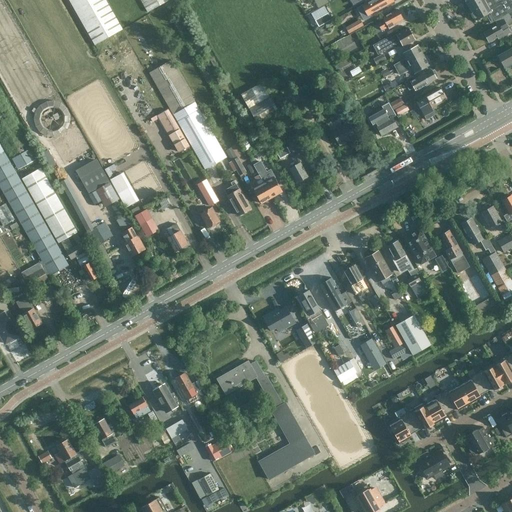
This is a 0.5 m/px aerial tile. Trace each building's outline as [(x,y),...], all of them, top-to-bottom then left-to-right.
[(122,30),(105,0),(69,0),(95,45),(122,30)] [(140,0),(147,13),(169,0),(140,0)] [(372,0),(362,6),(367,16),(393,1),(392,0),(372,0)] [(473,0),(467,4),(469,8),(476,21),(492,11),(497,20),(511,11),(511,0),(499,0),(495,2),(494,0),(473,0)] [(324,6),(311,13),(319,27),(332,19),(324,6)] [(398,10),(382,18),(383,20),(377,23),(381,31),(387,28),(388,29),(395,25),(394,24),(402,19),(398,10)] [(498,25),(484,33),(489,42),(497,37),(498,39),(510,32),(506,24),(511,20),(511,11),(496,21),(498,25)] [(147,19),(125,32),(213,184),(235,171),(147,19)] [(349,33),(363,25),(360,20),(346,27),(349,33)] [(408,28),(395,35),(388,39),(387,37),(373,45),(378,55),(400,42),(402,47),(414,40),(408,28)] [(396,70),(423,56),(417,46),(403,54),(407,61),(405,62),(404,59),(394,65),(396,70)] [(502,65),(503,64),(504,67),(511,62),(511,48),(498,56),(500,59),(499,59),(502,65)] [(382,54),(373,59),(376,65),(385,59),(382,54)] [(423,56),(396,70),(399,75),(410,69),(408,67),(409,66),(414,73),(428,65),(423,56)] [(387,69),(381,72),(384,77),(390,74),(387,69)] [(431,70),(423,75),(422,74),(419,76),(420,77),(406,84),(409,90),(413,87),(415,90),(423,86),(424,87),(428,85),(428,83),(436,79),(435,78),(437,76),(434,70),(432,71),(431,70)] [(257,123),(278,111),(262,82),(241,95),(257,123)] [(389,84),(383,87),(386,93),(392,89),(389,84)] [(419,107),(429,102),(432,107),(447,99),(441,87),(416,101),(419,107)] [(400,98),(391,104),(394,110),(404,104),(400,98)] [(69,120),(70,117),(69,114),(69,110),(67,108),(65,105),(63,103),(60,101),(57,100),(53,100),(50,100),(47,101),(44,102),(42,104),(39,107),(37,110),(36,113),(36,116),(36,119),(37,123),(38,125),(40,128),(43,130),(45,132),(49,133),(52,133),(56,133),(59,132),(61,131),(64,129),(67,126),(68,123),(69,120)] [(404,105),(396,110),(399,116),(407,111),(404,105)] [(170,134),(180,128),(168,109),(158,115),(170,134)] [(373,120),(381,135),(397,127),(391,117),(386,109),(381,112),(382,115),(373,120)] [(332,131),(340,145),(360,134),(348,113),(342,116),(346,123),(332,131)] [(185,138),(173,144),(178,153),(189,146),(185,138)] [(231,147),(225,151),(228,156),(234,152),(231,147)] [(18,168),(36,159),(31,148),(13,156),(18,168)] [(287,148),(277,153),(280,159),(290,153),(287,148)] [(49,152),(44,155),(50,165),(55,162),(49,152)] [(308,177),(301,165),(304,164),(298,154),(292,158),(296,165),(289,168),(297,182),(308,177)] [(239,176),(246,172),(238,157),(231,161),(239,176)] [(76,172),(89,192),(109,180),(98,160),(76,172)] [(282,191),(274,176),(268,179),(257,160),(252,163),(259,174),(263,182),(272,198),(282,191)] [(22,178),(58,243),(61,241),(77,233),(40,168),(22,178)] [(261,204),(272,198),(263,182),(259,174),(253,177),(258,185),(252,188),(261,204)] [(113,178),(128,206),(135,202),(120,175),(113,178)] [(60,182),(77,214),(83,211),(66,179),(60,182)] [(110,182),(95,190),(88,195),(94,205),(101,201),(105,207),(119,199),(110,182)] [(241,194),(230,201),(238,215),(250,208),(241,194)] [(209,206),(219,201),(216,195),(206,201),(209,206)] [(511,196),(502,201),(508,211),(503,214),(507,222),(511,219),(511,196)] [(119,216),(124,213),(118,202),(113,205),(119,216)] [(489,227),(501,221),(492,206),(481,213),(489,227)] [(209,228),(220,222),(212,207),(200,214),(209,228)] [(147,210),(136,217),(147,236),(159,230),(147,210)] [(95,228),(85,211),(78,215),(88,232),(87,233),(95,246),(113,236),(105,222),(95,228)] [(125,216),(118,221),(124,229),(131,224),(125,216)] [(471,218),(460,223),(469,239),(469,238),(473,245),(480,241),(485,250),(488,249),(491,254),(482,260),(491,276),(491,275),(505,268),(486,236),(482,238),(471,218)] [(165,231),(176,251),(188,244),(177,225),(165,231)] [(142,251),(145,250),(132,227),(123,233),(128,241),(125,243),(133,257),(139,254),(140,254),(142,253),(142,251)] [(420,228),(405,237),(420,265),(436,256),(420,228)] [(470,267),(449,231),(440,236),(448,249),(445,251),(458,273),(470,267)] [(504,253),(511,248),(511,233),(511,232),(497,241),(504,253)] [(87,250),(82,241),(77,233),(61,241),(66,250),(71,260),(76,257),(85,252),(87,250)] [(414,269),(398,241),(397,241),(396,239),(390,243),(391,245),(388,247),(392,254),(390,255),(399,272),(405,269),(407,270),(412,277),(406,280),(410,287),(421,281),(417,275),(419,273),(416,268),(414,269)] [(102,244),(96,247),(109,270),(115,266),(102,244)] [(85,252),(76,257),(89,281),(99,276),(85,252)] [(379,282),(380,281),(390,275),(378,252),(366,258),(379,282)] [(442,256),(436,259),(442,272),(449,268),(442,256)] [(31,289),(48,279),(39,263),(32,267),(35,273),(25,279),(31,289)] [(362,279),(355,265),(353,266),(353,265),(348,267),(348,268),(343,271),(351,285),(354,290),(365,284),(362,279)] [(511,296),(511,281),(506,270),(505,268),(491,275),(505,300),(511,296)] [(319,284),(335,311),(351,301),(352,302),(352,301),(346,291),(341,294),(340,293),(341,293),(338,288),(337,288),(331,277),(331,278),(320,285),(319,284)] [(319,309),(309,291),(298,297),(308,315),(306,316),(314,332),(326,325),(317,310),(319,309)] [(381,305),(375,295),(369,298),(376,308),(381,305)] [(32,329),(42,323),(26,296),(15,303),(32,329)] [(493,296),(474,307),(479,314),(497,303),(493,296)] [(272,312),(263,317),(271,330),(276,327),(279,332),(295,323),(286,307),(273,315),(272,312)] [(0,334),(5,344),(10,341),(11,343),(16,340),(15,338),(19,336),(5,311),(0,313),(0,334)] [(431,345),(413,315),(396,325),(413,355),(431,345)] [(474,323),(470,316),(456,325),(459,331),(474,323)] [(307,325),(297,331),(307,348),(317,342),(307,325)] [(393,359),(399,356),(409,351),(399,335),(396,337),(401,345),(389,352),(393,359)] [(368,341),(360,345),(371,365),(378,361),(383,359),(372,338),(368,341)] [(292,355),(289,350),(285,353),(282,349),(277,353),(282,361),(292,355)] [(511,379),(511,356),(511,354),(493,364),(505,384),(511,379)] [(247,382),(256,377),(274,409),(282,404),(266,376),(265,377),(256,361),(255,361),(255,362),(250,365),(248,362),(243,364),(242,363),(226,372),(226,374),(217,379),(226,394),(236,388),(235,388),(234,386),(246,380),(247,381),(247,382)] [(340,382),(357,372),(350,361),(334,370),(340,382)] [(494,389),(495,390),(505,384),(493,364),(476,374),(486,392),(492,388),(493,390),(494,389)] [(184,372),(174,378),(187,399),(197,393),(184,372)] [(480,398),(479,397),(481,397),(480,395),(486,392),(476,374),(469,377),(470,380),(460,386),(470,404),(480,398)] [(180,404),(174,394),(171,395),(170,394),(164,384),(153,391),(166,412),(180,404)] [(460,409),(470,404),(460,386),(449,391),(448,389),(441,393),(451,411),(457,408),(458,409),(460,409)] [(445,418),(444,417),(446,416),(445,415),(451,411),(441,393),(434,397),(435,399),(425,405),(424,403),(435,423),(445,418)] [(143,397),(129,405),(136,419),(151,411),(143,397)] [(314,454),(289,408),(285,403),(282,404),(274,409),(272,410),(291,444),(259,462),(269,479),(314,454)] [(425,428),(425,429),(435,423),(424,403),(406,413),(416,431),(422,428),(423,429),(425,428)] [(506,438),(511,434),(511,410),(506,413),(506,412),(501,415),(502,417),(496,420),(506,438)] [(411,436),(410,434),(416,431),(406,413),(388,423),(400,443),(410,438),(410,437),(411,436)] [(106,446),(116,441),(104,419),(94,425),(106,446)] [(177,435),(187,429),(182,419),(166,429),(171,438),(171,439),(175,447),(182,442),(177,435)] [(472,445),(468,447),(472,454),(476,452),(477,455),(494,445),(483,427),(478,430),(477,429),(472,432),(472,433),(467,436),(472,445)] [(165,432),(160,435),(165,445),(171,442),(165,432)] [(495,436),(491,438),(495,445),(499,442),(495,436)] [(213,461),(237,448),(231,437),(213,447),(211,444),(205,447),(213,461)] [(65,461),(71,471),(80,465),(81,467),(83,466),(78,457),(82,455),(79,451),(76,453),(68,439),(56,446),(60,451),(54,454),(59,464),(65,461)] [(181,455),(195,447),(192,441),(178,449),(181,455)] [(419,462),(418,462),(427,479),(434,475),(436,478),(443,474),(441,471),(450,466),(441,449),(430,455),(427,451),(417,457),(419,462)] [(46,458),(47,460),(51,458),(48,452),(39,457),(42,461),(46,458)] [(119,455),(101,465),(106,474),(124,464),(119,455)] [(79,485),(85,481),(92,477),(86,467),(73,474),(79,485)] [(210,473),(198,480),(207,496),(219,489),(210,473)] [(370,491),(367,485),(354,492),(365,511),(372,511),(380,508),(379,506),(384,503),(376,488),(370,491)] [(224,488),(214,493),(217,500),(227,495),(224,488)] [(214,493),(202,499),(205,506),(217,500),(214,493)] [(141,511),(168,511),(160,497),(139,508),(141,511)] [(501,505),(505,511),(509,509),(510,511),(511,511),(511,497),(511,499),(501,505)]
